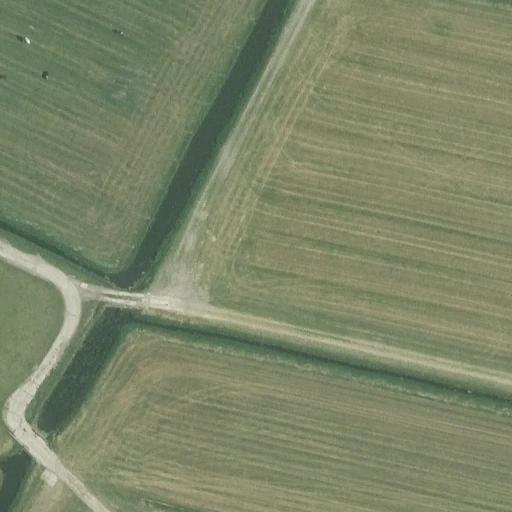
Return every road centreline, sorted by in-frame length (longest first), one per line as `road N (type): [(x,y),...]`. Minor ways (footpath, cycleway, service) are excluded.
road 1 (track): [(101,511),(13,418),(69,325),(71,289),(0,249)]
road 2 (track): [(71,289),(193,304)]
